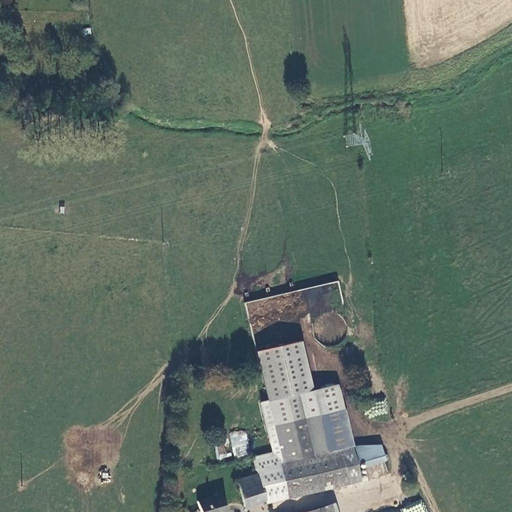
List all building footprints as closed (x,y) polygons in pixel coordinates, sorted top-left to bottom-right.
[(339,284),(246,299),(250,324),(317,314),(317,309),(332,307),(331,301),(341,299),(339,284)] [(304,341),(255,352),(267,402),(271,420),(279,458),(276,459),(274,451),(254,455),(256,469),(264,500),(358,479),(354,465),(385,458),(381,444),(354,446),(339,385),(315,390),(304,341)] [(230,455),(246,457),(249,432),(233,431),(230,455)] [(264,500),(256,469),(236,476),(242,505),(264,500)] [(225,511),(220,494),(197,501),(199,511),(225,511)] [(428,511),(421,496),(384,511),(428,511)] [(300,511),(336,511),(334,503),(300,511)]
